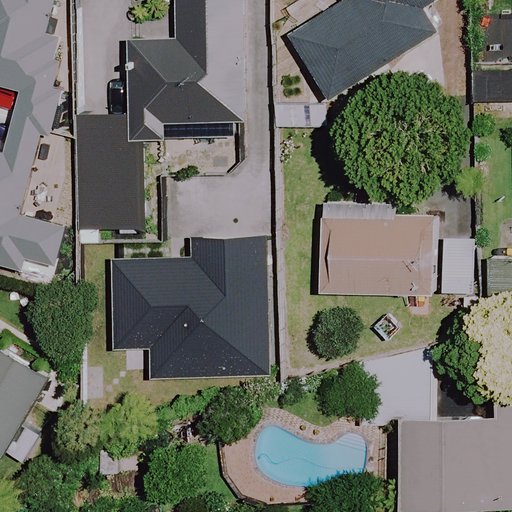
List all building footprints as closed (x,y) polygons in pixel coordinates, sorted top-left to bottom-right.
[(241,115),(237,0),(174,0),(176,37),(128,38),(131,115),(77,116),(80,235),(142,233),(139,144),(242,141),(241,115)] [(441,24),(429,6),(438,0),(327,0),(278,31),(322,99),(441,24)] [(23,5),(0,4),(0,112),(22,113),(23,5)] [(511,67),(467,67),(466,103),(511,104),(511,67)] [(59,225),(62,135),(18,133),(15,224),(59,225)] [(436,239),(436,217),(327,217),(327,293),(473,293),(473,239),(436,239)] [(431,393),(431,343),(344,362),(345,426),(396,425),(397,506),(511,504),(511,391),(510,392),(431,393)] [(41,431),(26,423),(50,380),(0,351),(0,463),(2,464),(7,454),(23,463),(41,431)]
